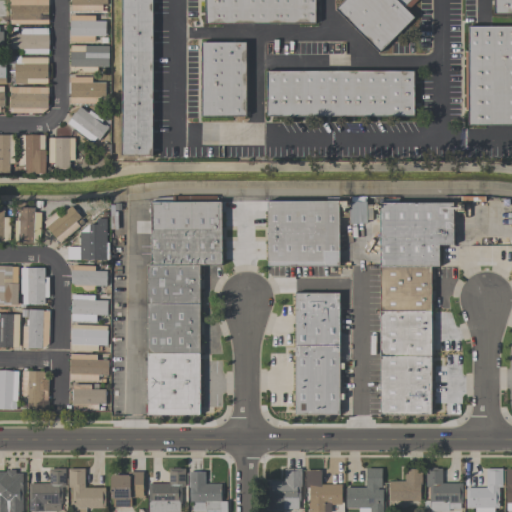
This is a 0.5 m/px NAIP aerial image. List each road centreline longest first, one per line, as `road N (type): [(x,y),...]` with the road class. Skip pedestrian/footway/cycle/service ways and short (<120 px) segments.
road 1 (residential): [(0,441),(511,439)]
road 2 (residential): [(244,443),(245,300)]
road 3 (residential): [(484,440),(485,301)]
